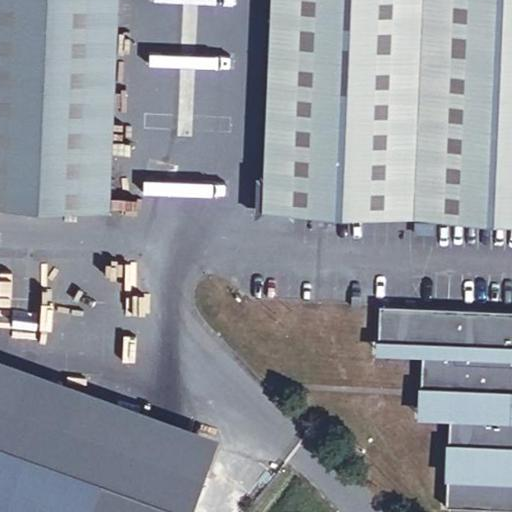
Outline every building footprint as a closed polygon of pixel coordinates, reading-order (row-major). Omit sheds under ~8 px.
[(111,0),(0,0),(0,205),(105,209),(111,0)] [(511,0),(265,0),(259,177),(258,209),(291,210),(511,219),(511,0)] [(258,209),(259,177),(250,177),(249,219),(291,220),(291,210),(258,209)] [(430,220),(409,219),(409,233),(429,234),(430,220)] [(511,306),(375,302),(374,341),(418,342),(418,350),(417,387),(446,388),(446,412),(442,503),(511,505),(511,306)] [(374,341),(373,348),(418,350),(418,342),(374,341)] [(446,388),(417,387),(416,411),(446,412),(446,388)] [(0,511),(2,511),(89,511),(101,479),(0,443),(0,511)]
